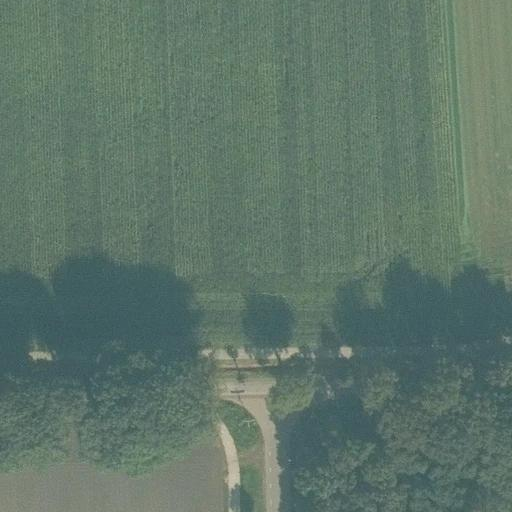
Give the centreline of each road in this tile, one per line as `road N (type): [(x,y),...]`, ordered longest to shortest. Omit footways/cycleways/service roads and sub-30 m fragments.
road 1 (tertiary): [(0,391),(279,387)]
road 2 (tertiary): [(279,387),(511,373)]
road 3 (tertiary): [(281,511),(279,387)]
